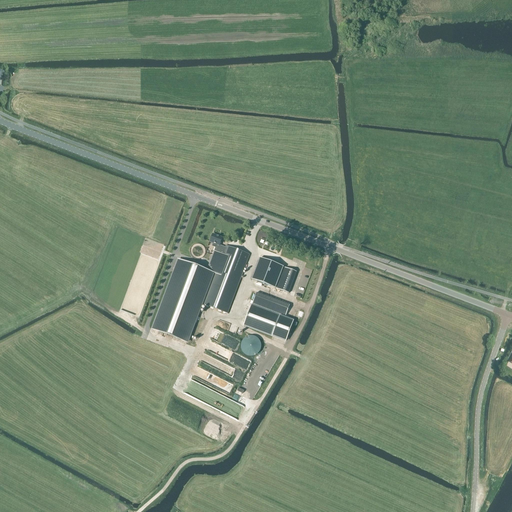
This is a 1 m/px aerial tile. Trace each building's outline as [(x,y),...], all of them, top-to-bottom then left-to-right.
[(216,248),(214,251),(215,252),(208,271),(179,261),(153,329),(153,330),(187,342),(211,277),(213,273),(216,274),(214,278),(204,305),(227,314),(250,255),(226,246),(225,248),(219,246),(222,238),(213,235),(210,242),(214,244),(213,247),(216,248)] [(268,250),(270,244),(261,241),(259,247),(268,250)] [(284,268),(259,259),(251,280),(276,289),(284,268)] [(288,293),(296,272),(284,268),(276,289),(288,293)] [(252,304),(285,317),(290,306),(256,293),(252,304)] [(244,326),(286,341),(294,322),(251,306),(244,326)] [(251,357),(252,357),(253,357),(254,356),(255,356),(256,355),(257,354),(258,353),(259,352),(259,351),(260,350),(260,348),(260,347),(260,346),(260,344),(260,343),(259,342),(258,341),(258,340),(257,339),(256,338),(254,338),(253,337),(252,337),(251,337),(249,337),(248,337),(246,338),(245,338),(244,339),(243,340),(242,341),(241,342),(241,343),(240,345),(240,348),(241,351),(242,353),(244,355),(246,356),(248,357),(249,357),(251,357)]
